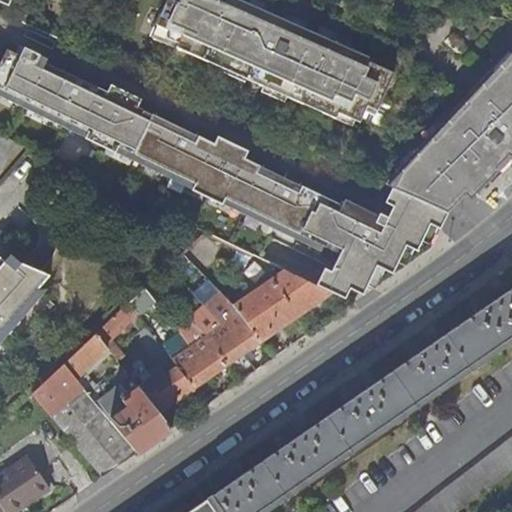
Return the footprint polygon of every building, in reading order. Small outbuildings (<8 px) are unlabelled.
[(381,106),(395,73),(368,61),(370,58),(354,51),(353,55),(328,44),(330,40),(303,28),(300,34),(283,26),(286,21),(239,0),(181,0),(180,3),(172,0),(167,0),(157,25),(157,26),(170,31),(167,38),(179,44),(177,48),(227,70),(229,66),(249,75),(262,81),(260,85),(337,119),(339,113),(356,121),(361,123),(366,111),(370,101),(381,106)] [(300,34),(303,28),(286,21),(283,26),(300,34)] [(152,37),(177,48),(179,44),(167,38),(170,31),(157,26),(152,37)] [(353,55),(354,51),(330,40),(328,44),(353,55)] [(406,226),(404,226),(388,218),(379,214),(378,215),(378,216),(344,200),(342,205),(301,186),(298,193),(256,173),(260,166),(244,158),(247,153),(216,137),(213,145),(197,137),(194,145),(149,123),(152,116),(136,109),(140,101),(109,87),(106,94),(96,89),(93,96),(34,68),(39,57),(23,50),(20,55),(7,49),(0,63),(0,89),(87,132),(84,138),(115,153),(118,146),(193,183),(190,189),(221,204),(224,197),(339,253),(361,264),(371,269),(372,269),(373,268),(374,268),(375,268),(376,268),(377,267),(379,267),(406,247),(408,246),(409,244),(410,242),(411,240),(411,238),(411,236),(411,235),(411,232),(410,231),(409,229),(408,227),(406,226)] [(511,56),(467,105),(461,99),(386,185),(385,186),(440,210),(447,213),(458,189),(470,195),(511,149),(511,56)] [(249,75),(229,66),(227,70),(226,74),(245,82),(247,79),(249,75)] [(247,79),(260,85),(262,81),(249,75),(247,79)] [(376,116),(381,106),(370,101),(366,111),(376,116)] [(339,113),(337,119),(353,126),(356,121),(339,113)] [(0,135),(0,170),(2,171),(15,143),(0,135)] [(0,299),(17,283),(33,266),(23,263),(11,253),(5,260),(0,256),(0,299)] [(344,299),(361,264),(339,253),(332,267),(330,271),(323,268),(315,284),(332,293),(344,299)] [(49,270),(33,266),(17,283),(0,299),(0,337),(41,291),(36,286),(49,270)] [(315,284),(284,270),(256,290),(233,306),(261,341),(332,293),(315,284)] [(511,288),(498,298),(493,290),(480,299),(485,307),(432,343),(427,335),(414,344),(420,352),(368,388),(362,380),(348,389),(354,397),(302,433),(296,425),(283,434),(288,442),(236,478),(231,470),(217,479),(223,487),(207,498),(216,511),(264,511),(511,341),(511,288)] [(110,342),(131,322),(137,316),(135,314),(127,304),(96,334),(106,347),(110,352),(118,363),(123,359),(124,358),(110,342)] [(261,341),(233,306),(196,327),(205,337),(226,364),(261,341)] [(139,332),(145,327),(137,316),(131,322),(139,332)] [(124,358),(123,359),(130,368),(125,371),(135,383),(138,387),(160,372),(162,371),(134,336),(139,332),(131,322),(110,342),(124,358)] [(145,327),(139,332),(134,336),(162,371),(173,363),(171,360),(165,352),(145,327)] [(195,344),(205,337),(196,327),(186,333),(190,339),(195,344)] [(75,377),(96,357),(106,347),(96,334),(94,335),(64,363),(75,377)] [(195,344),(190,339),(184,343),(188,348),(171,360),(173,363),(177,368),(193,387),(226,364),(205,337),(195,344)] [(180,342),(165,352),(171,360),(188,348),(184,343),(180,342)] [(100,361),(110,352),(106,347),(96,357),(100,361)] [(86,374),(100,361),(96,357),(75,377),(78,381),(86,374)] [(123,359),(118,363),(125,371),(130,368),(123,359)] [(49,415),(81,385),(78,381),(75,377),(64,363),(48,378),(31,393),(49,415)] [(173,363),(162,371),(160,372),(164,376),(177,368),(173,363)] [(164,376),(160,372),(138,387),(159,413),(194,388),(193,387),(177,368),(164,376)] [(97,387),(86,374),(78,381),(81,385),(137,453),(141,449),(171,428),(159,413),(138,387),(135,383),(129,387),(131,391),(120,399),(113,389),(100,400),(92,390),(97,387)] [(81,385),(49,415),(103,476),(137,453),(81,385)] [(511,436),(476,465),(415,511),(459,511),(498,482),(511,470),(511,436)] [(29,456),(28,457),(50,488),(51,488),(29,456)] [(5,511),(16,511),(50,488),(28,457),(3,475),(0,476),(0,504),(3,509),(5,511)] [(511,490),(511,470),(498,482),(507,494),(511,490)] [(216,511),(207,498),(187,511),(216,511)]
